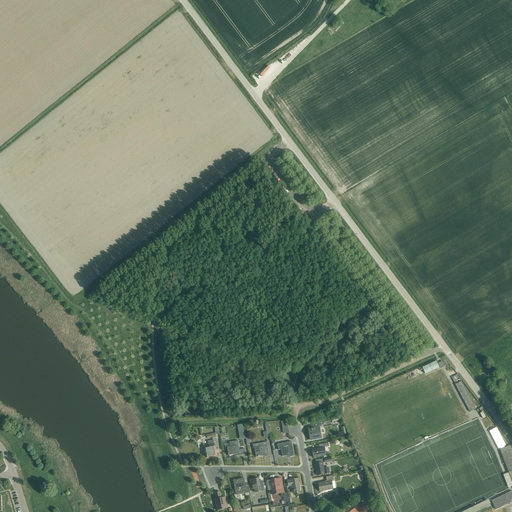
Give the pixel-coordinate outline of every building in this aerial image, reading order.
[(436,361),(422,367),(425,374),(439,368),(436,361)] [(476,409),(461,382),(455,385),(470,412),(476,409)] [(500,449),(508,444),(495,422),(487,426),(500,449)] [(321,426),(321,423),(312,424),(313,428),(308,429),(310,440),(321,438),(319,427),(321,426)] [(207,457),(207,458),(217,457),(216,453),(215,451),(217,451),(216,445),(214,445),(213,440),(208,441),(209,446),(204,447),(205,451),(205,456),(207,456),(207,457)] [(234,455),(234,457),(245,455),(244,449),(239,450),(238,441),(229,442),(230,447),(227,448),(228,456),(234,455)] [(252,445),(253,448),(254,448),(256,457),(264,456),(265,457),(269,456),(266,442),(252,445)] [(277,444),(278,450),(281,450),(282,457),(290,455),(290,457),(294,456),(291,442),(277,444)] [(328,443),(326,443),(319,445),(319,448),(312,450),(314,458),(326,456),(325,447),(329,447),(328,443)] [(500,449),(511,481),(511,450),(510,446),(500,449)] [(315,464),(317,476),(325,474),(323,462),(315,464)] [(332,481),(333,481),(332,476),(326,477),(326,481),(327,481),(328,482),(318,483),(320,492),(333,489),(332,481)] [(233,481),(236,495),(249,493),(248,487),(245,488),(243,478),(240,479),(240,480),(233,481)] [(291,486),(293,493),(300,492),(298,478),(290,480),(290,481),(287,481),(288,487),(291,486)] [(258,479),(250,480),(252,490),(254,489),(255,493),(264,491),(263,482),(259,483),(258,479)] [(270,481),(272,495),(284,493),(282,486),(280,487),(278,479),(274,480),(270,481)] [(491,501),(495,510),(511,502),(510,500),(511,499),(511,491),(491,501)] [(215,493),(216,500),(217,505),(215,506),(216,510),(227,508),(225,497),(221,498),(220,492),(215,493)] [(460,511),(472,511),(492,504),(490,499),(460,511)]
